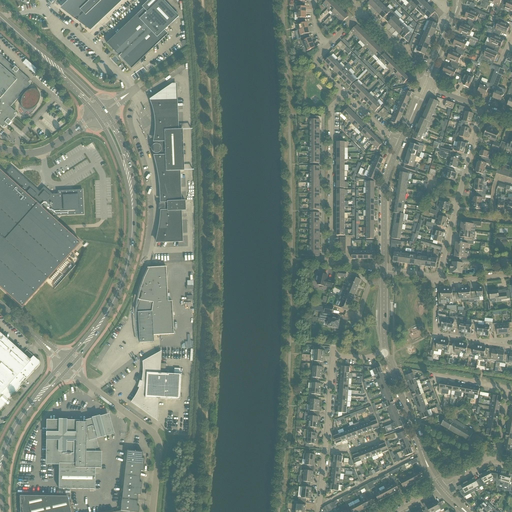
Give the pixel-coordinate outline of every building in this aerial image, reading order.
[(71,0),(71,1),(67,4),(69,6),(65,10),(88,27),(90,24),(92,26),(120,0),(71,0)] [(121,59),(131,69),(135,66),(167,34),(164,30),(178,16),(162,0),(149,0),(142,7),(143,8),(110,40),(107,43),(117,54),(116,55),(120,60),(121,59)] [(304,2),(306,3),(306,0),(298,0),(297,4),(298,13),(306,13),(306,7),(303,7),(303,5),(304,5),(303,4),(304,2)] [(327,0),(323,4),(328,9),(334,3),(331,0),(327,0)] [(416,9),(423,1),(422,0),(412,0),(411,1),(409,4),(415,10),(416,9)] [(494,5),(495,0),(486,0),(485,2),(483,8),(486,10),(488,6),(489,6),(491,3),(494,5)] [(501,0),(495,0),(494,5),(493,6),(496,7),(497,10),(500,11),(501,9),(504,3),(501,2),(501,0)] [(509,11),(511,5),(511,1),(509,0),(508,0),(506,4),(504,3),(501,9),(504,10),(505,9),(509,11)] [(376,11),(382,5),(378,1),(372,7),(376,11)] [(419,13),(427,5),(423,1),(416,9),(419,13)] [(339,7),(334,3),(328,9),(333,13),(339,7)] [(380,15),(385,9),(382,5),(376,11),(380,15)] [(425,14),(431,9),(427,5),(419,13),(423,17),(425,14)] [(344,12),(339,7),(333,13),(337,18),(344,12)] [(385,9),(380,15),(386,21),(394,13),(388,7),(385,9)] [(437,14),(435,13),(431,9),(425,14),(429,18),(430,20),(438,18),(439,18),(437,14)] [(480,15),(482,12),(475,9),(474,12),(468,9),(467,10),(466,10),(465,13),(477,18),(479,19),(481,15),(480,15)] [(348,17),(344,12),(337,18),(342,23),(348,17)] [(400,19),(394,12),(394,13),(386,21),(392,27),(398,21),(400,19)] [(306,18),(306,13),(298,13),(298,20),(297,20),(297,21),(303,20),(303,19),(303,20),(303,18),(306,18)] [(465,13),(464,16),(465,17),(464,18),(470,20),(469,23),(476,26),(477,23),(476,22),(477,18),(465,13)] [(435,30),(437,25),(438,23),(439,18),(438,18),(430,20),(430,22),(428,27),(435,30)] [(495,20),(494,24),(497,25),(509,30),(510,27),(509,27),(510,26),(505,24),(504,23),(505,20),(498,18),(497,21),(495,20)] [(398,21),(392,27),(396,31),(402,25),(398,21)] [(461,24),(459,27),(471,32),(473,29),(474,30),(477,31),(479,27),(476,26),(469,23),(468,26),(462,23),(462,24),(461,24)] [(357,25),(351,31),(355,36),(362,30),(357,25)] [(400,34),(405,29),(402,25),(396,31),(400,34)] [(489,28),(488,30),(489,30),(492,31),(499,34),(500,32),(506,34),(506,33),(507,34),(509,30),(497,25),(495,29),(490,27),(489,28)] [(433,35),(435,30),(428,27),(426,32),(433,35)] [(459,27),(458,30),(459,31),(458,32),(465,34),(463,37),(470,40),(470,39),(477,43),(478,40),(471,37),(470,36),(471,32),(459,27)] [(309,34),(308,28),(300,30),(297,31),(298,31),(300,39),(299,39),(307,37),(307,36),(307,37),(306,34),(309,34)] [(410,38),(412,34),(409,33),(405,29),(400,34),(408,43),(410,38)] [(362,30),(355,36),(360,41),(366,35),(362,30)] [(431,40),(433,35),(426,32),(423,31),(421,36),(423,37),(431,40)] [(498,37),(499,34),(492,31),(491,34),(493,35),(491,39),(503,44),(504,41),(503,40),(504,39),(498,37)] [(366,35),(360,41),(365,45),(371,39),(366,35)] [(312,43),(310,38),(308,39),(307,37),(299,39),(303,47),(302,47),(302,48),(305,46),(312,43)] [(429,45),(431,40),(423,37),(421,42),(429,45)] [(455,37),(453,41),(465,46),(467,42),(469,42),(470,40),(463,37),(462,39),(456,37),(456,38),(455,37)] [(371,39),(365,45),(369,50),(376,44),(371,39)] [(502,47),(503,44),(491,39),(489,43),(486,42),(485,44),(486,45),(493,48),(494,45),(500,48),(501,47),(502,47)] [(427,50),(429,45),(421,42),(419,41),(417,46),(419,47),(427,50)] [(453,41),(452,44),(453,44),(453,45),(459,48),(458,51),(464,53),(465,50),(464,50),(465,46),(453,41)] [(315,48),(312,43),(305,46),(307,52),(315,48)] [(376,44),(369,50),(374,55),(380,48),(376,44)] [(487,48),(485,53),(497,58),(498,55),(497,54),(498,53),(492,51),(493,48),(486,45),(485,48),(487,48)] [(422,62),(427,50),(419,47),(416,54),(420,56),(418,58),(422,62)] [(380,48),(374,55),(379,59),(384,54),(385,53),(383,51),(380,48)] [(449,51),(447,54),(460,60),(461,56),(463,56),(464,53),(458,51),(456,53),(450,51),(450,52),(449,51)] [(482,56),(481,59),(482,60),(487,62),(488,59),(494,62),(495,61),(496,61),(497,58),(485,53),(483,57),(482,56)] [(3,56),(0,54),(0,125),(3,128),(4,128),(5,127),(6,127),(8,125),(8,126),(8,125),(7,124),(10,121),(11,122),(16,116),(16,115),(17,114),(16,113),(16,112),(10,107),(23,92),(25,94),(23,95),(22,97),(21,99),(21,101),(21,103),(21,106),(21,107),(22,108),(23,109),(24,110),(25,110),(26,110),(27,110),(29,110),(31,109),(33,108),(35,107),(36,106),(38,104),(38,102),(39,101),(40,98),(40,96),(39,94),(39,93),(39,92),(38,91),(37,90),(36,90),(35,89),(33,89),(32,89),(30,90),(28,91),(26,89),(30,84),(30,83),(31,82),(30,82),(30,81),(18,70),(19,70),(18,70),(17,71),(14,69),(15,67),(14,68),(3,58),(3,56)] [(379,59),(379,60),(383,64),(388,58),(384,54),(379,59)] [(460,60),(447,54),(446,58),(447,58),(447,59),(453,62),(452,64),(453,65),(459,68),(458,67),(459,64),(458,64),(460,60)] [(471,63),(478,65),(478,62),(475,61),(476,57),(470,55),(469,58),(472,59),(471,63)] [(329,66),(335,61),(331,56),(325,62),(329,66)] [(354,58),(352,60),(356,64),(358,62),(360,60),(358,58),(356,56),(354,58)] [(388,58),(383,64),(387,68),(392,62),(388,58)] [(333,70),(339,65),(335,61),(329,66),(333,70)] [(392,62),(387,68),(391,72),(396,66),(392,62)] [(337,74),(343,69),(339,65),(333,70),(337,74)] [(458,70),(459,68),(453,65),(451,67),(445,65),(445,66),(444,65),(442,69),(455,74),(456,70),(458,70)] [(347,73),(349,71),(349,70),(345,66),(343,69),(337,74),(341,78),(347,73)] [(396,66),(391,72),(395,76),(400,70),(396,66)] [(492,90),(494,85),(498,74),(500,68),(496,67),(489,85),(486,84),(487,83),(481,81),(479,86),(480,86),(477,92),(485,95),(487,91),(488,89),(492,90)] [(455,74),(442,69),(441,72),(442,72),(442,73),(448,76),(450,77),(453,78),(455,79),(457,75),(455,74)] [(400,70),(395,76),(399,80),(404,74),(400,70)] [(346,82),(351,77),(353,75),(349,71),(347,73),(341,78),(346,82)] [(463,78),(462,81),(465,83),(463,86),(469,88),(470,83),(473,78),(468,76),(469,74),(466,73),(463,78)] [(409,78),(404,74),(399,80),(403,84),(409,78)] [(501,101),(505,89),(497,87),(502,76),(498,74),(494,85),(497,87),(495,91),(493,98),(501,101)] [(350,87),(355,81),(351,77),(346,82),(350,87)] [(355,92),(360,86),(356,82),(351,88),(355,92)] [(359,96),(365,90),(367,88),(363,84),(360,86),(355,92),(359,96)] [(363,100),(369,94),(365,90),(359,96),(363,100)] [(412,93),(404,90),(402,96),(409,99),(412,93)] [(156,100),(151,101),(153,106),(154,111),(155,116),(155,121),(156,126),(156,131),(155,136),(154,141),(156,141),(156,147),(155,147),(155,150),(156,150),(156,156),(155,157),(157,167),(159,177),(160,182),(160,187),(160,192),(161,197),(161,202),(162,202),(162,205),(160,205),(160,208),(162,208),(162,211),(161,211),(158,236),(156,242),(182,241),(181,211),(186,211),(185,201),(180,201),(179,171),(184,171),(182,130),(177,130),(176,100),(170,100),(170,94),(161,100),(159,100),(159,97),(156,98),(156,100)] [(367,104),(373,98),(369,94),(363,100),(367,104)] [(407,104),(409,99),(402,96),(400,101),(407,104)] [(373,98),(367,104),(371,108),(377,102),(373,98)] [(431,99),(428,104),(436,107),(437,105),(439,105),(440,103),(431,99)] [(382,108),(381,106),(383,104),(379,100),(371,108),(375,112),(377,113),(382,108)] [(405,109),(407,104),(400,101),(398,106),(405,109)] [(435,110),(436,107),(428,104),(426,109),(435,113),(436,111),(435,110)] [(403,115),(405,109),(398,106),(395,112),(403,115)] [(345,111),(342,114),(347,119),(353,113),(348,108),(345,111)] [(435,113),(426,109),(424,114),(432,117),(433,115),(434,115),(435,113)] [(400,120),(403,115),(395,112),(393,117),(400,120)] [(353,113),(347,119),(351,124),(358,117),(353,113)] [(431,120),(432,117),(424,114),(422,119),(430,122),(431,123),(432,121),(431,120)] [(317,120),(317,117),(308,116),(308,120),(310,120),(310,125),(320,125),(320,120),(317,120)] [(471,124),(472,119),(464,117),(461,116),(460,121),(459,120),(458,123),(468,126),(468,123),(471,124)] [(358,117),(351,124),(356,128),(362,122),(358,117)] [(398,125),(400,120),(393,117),(391,122),(398,125)] [(422,119),(421,118),(419,124),(426,127),(428,124),(429,125),(430,122),(422,119)] [(362,122),(356,128),(361,133),(366,127),(366,128),(367,127),(362,122)] [(468,134),(470,129),(467,128),(468,126),(458,123),(458,126),(457,131),(468,134)] [(425,129),(426,127),(419,124),(417,129),(426,132),(427,130),(425,129)] [(361,133),(365,137),(370,131),(366,128),(366,127),(361,133)] [(494,130),(487,127),(484,136),(490,139),(490,140),(495,142),(499,133),(494,131),(494,130)] [(426,132),(417,129),(414,134),(422,137),(423,134),(425,135),(426,132)] [(370,131),(365,137),(369,141),(374,135),(370,131)] [(467,139),(468,134),(457,131),(456,136),(453,135),(453,138),(460,140),(461,137),(467,139)] [(421,139),(422,137),(414,134),(412,139),(421,142),(422,140),(421,139)] [(374,135),(369,141),(373,145),(378,140),(374,135)] [(465,149),(466,144),(460,142),(460,140),(453,138),(452,141),(458,142),(457,147),(465,149)] [(382,144),(378,140),(373,145),(377,149),(382,144)] [(511,140),(511,141),(509,140),(507,145),(506,145),(506,144),(502,142),(500,147),(498,153),(503,155),(505,148),(506,148),(511,150),(511,140)] [(410,144),(409,149),(421,153),(422,148),(423,148),(424,145),(421,144),(416,142),(415,145),(410,144)] [(500,145),(494,142),(491,148),(498,151),(500,145)] [(488,158),(489,153),(491,153),(492,154),(493,150),(490,149),(486,148),(485,151),(483,150),(483,151),(482,151),(481,152),(480,151),(478,154),(480,155),(479,156),(481,157),(481,159),(483,159),(490,161),(490,159),(488,158)] [(421,153),(409,149),(407,154),(416,157),(419,158),(421,153)] [(456,164),(458,159),(451,157),(450,157),(451,153),(452,154),(452,153),(447,152),(440,150),(437,149),(436,152),(440,153),(439,156),(441,158),(451,160),(449,167),(455,168),(457,168),(458,165),(456,164)] [(418,163),(419,158),(416,157),(407,154),(406,159),(417,163),(418,163)] [(376,156),(374,161),(381,164),(384,159),(376,156)] [(406,159),(404,165),(408,166),(407,169),(416,171),(417,168),(416,168),(417,163),(406,159)] [(490,161),(483,159),(482,162),(480,162),(479,162),(479,163),(477,162),(475,165),(477,166),(476,167),(485,169),(486,164),(489,165),(490,161)] [(379,170),(381,164),(374,161),(372,167),(379,170)] [(377,175),(379,170),(372,167),(370,172),(377,175)] [(484,173),(485,169),(476,167),(476,168),(475,168),(475,171),(476,172),(476,173),(477,173),(477,174),(481,175),(481,177),(486,178),(486,174),(484,173)] [(454,180),(456,176),(456,174),(457,174),(453,173),(454,170),(454,171),(454,170),(449,169),(446,168),(444,174),(446,174),(445,178),(455,181),(455,180),(454,180)] [(0,287),(22,307),(55,271),(80,243),(70,234),(72,232),(68,228),(66,230),(52,218),(55,216),(83,214),(82,190),(58,191),(58,196),(54,196),(44,188),(39,193),(38,192),(38,193),(34,190),(35,189),(14,170),(10,175),(7,173),(5,175),(0,170),(0,287)] [(375,180),(377,175),(370,172),(367,177),(370,178),(375,180)] [(483,186),(484,182),(486,182),(488,181),(488,178),(486,178),(481,177),(480,177),(480,179),(477,179),(476,179),(476,181),(475,180),(473,183),(475,184),(475,185),(483,186)] [(483,190),(483,186),(475,185),(475,186),(473,186),(474,190),(475,190),(475,191),(476,191),(479,192),(478,194),(486,195),(486,190),(483,190)] [(485,200),(486,195),(478,194),(478,197),(476,197),(475,197),(474,198),(473,198),(472,201),(473,202),(473,203),(482,204),(482,200),(485,200)] [(504,211),(504,209),(505,198),(501,198),(496,197),(495,205),(498,206),(497,208),(498,208),(498,209),(499,209),(499,211),(502,212),(502,210),(504,211)] [(448,211),(450,205),(443,203),(444,200),(436,198),(435,201),(437,202),(436,206),(437,208),(439,209),(443,210),(448,211)] [(481,208),(482,204),(473,203),(473,204),(471,204),(472,207),(473,208),(473,209),(474,209),(476,209),(476,212),(484,213),(484,208),(481,208)] [(427,222),(426,226),(429,227),(432,228),(436,229),(438,229),(439,226),(445,228),(446,223),(438,221),(435,220),(434,224),(431,223),(427,222)] [(473,228),(473,225),(476,225),(476,227),(481,227),(481,223),(466,221),(465,224),(461,224),(461,230),(470,232),(471,228),(473,228)] [(436,231),(436,229),(429,227),(429,230),(432,231),(431,235),(434,236),(442,238),(444,233),(436,231)] [(472,238),(472,235),(470,235),(470,232),(461,230),(460,237),(464,238),(464,241),(474,242),(474,239),(472,238)] [(456,243),(455,250),(465,251),(465,248),(468,248),(468,245),(473,245),(474,242),(464,241),(463,244),(456,243)] [(465,254),(465,251),(455,250),(454,257),(459,257),(458,260),(459,260),(468,261),(469,255),(465,254)] [(462,269),(463,264),(468,264),(468,261),(459,260),(458,263),(454,263),(453,263),(452,265),(451,265),(450,272),(462,274),(462,269)] [(140,300),(139,307),(138,307),(138,309),(138,312),(140,343),(154,342),(153,335),(174,334),(172,301),(168,302),(166,267),(147,268),(149,268),(144,278),(140,289),(138,300),(140,300)] [(332,288),(334,281),(328,280),(328,281),(326,280),(327,276),(327,275),(323,274),(323,275),(320,274),(317,285),(325,286),(332,288)] [(354,296),(361,280),(352,276),(345,292),(354,296)] [(477,293),(474,294),(474,300),(474,301),(480,301),(479,297),(483,297),(482,287),(479,287),(479,288),(476,288),(477,293)] [(465,298),(464,288),(461,288),(461,289),(458,289),(459,295),(456,295),(456,302),(462,301),(462,299),(465,298)] [(474,300),(474,294),(471,294),(470,289),(467,289),(467,288),(464,288),(465,298),(468,298),(468,301),(469,302),(469,303),(474,303),(474,301),(474,300)] [(447,299),(446,289),(443,289),(443,290),(440,290),(441,295),(439,295),(439,294),(438,294),(438,301),(443,301),(443,299),(447,299)] [(450,289),(446,289),(447,299),(450,299),(450,302),(456,302),(456,295),(452,295),(452,290),(450,290),(450,289)] [(498,291),(489,292),(491,302),(496,302),(496,299),(498,298),(499,300),(501,300),(510,299),(509,290),(505,291),(505,290),(499,290),(499,291),(498,292),(498,291)] [(348,311),(354,296),(345,292),(341,302),(338,300),(335,306),(348,311)] [(333,328),(338,329),(339,324),(340,320),(335,319),(333,318),(333,319),(332,319),(332,315),(321,313),(320,320),(325,321),(325,322),(328,322),(327,326),(332,327),(332,328),(333,328)] [(447,330),(448,320),(445,320),(446,315),(438,314),(438,324),(438,322),(442,323),(441,328),(444,329),(443,330),(447,330)] [(456,327),(458,317),(455,317),(454,321),(448,320),(447,330),(450,331),(450,330),(453,330),(453,326),(456,327)] [(464,333),(466,323),(466,321),(462,320),(463,318),(458,317),(456,327),(459,327),(459,331),(461,332),(461,333),(464,333)] [(474,329),(476,320),(473,320),(471,320),(471,323),(470,322),(470,324),(466,323),(464,333),(468,334),(468,333),(470,333),(471,328),(474,328),(474,329)] [(482,336),(485,322),(479,321),(476,320),(474,329),(477,329),(477,334),(479,335),(479,336),(482,336)] [(493,327),(493,324),(493,323),(485,322),(482,336),(486,337),(486,336),(488,336),(489,331),(493,331),(493,327)] [(509,326),(511,326),(511,323),(508,323),(508,324),(502,324),(503,335),(506,335),(506,334),(509,334),(509,326)] [(503,335),(502,324),(496,324),(493,324),(493,327),(496,327),(497,335),(501,335),(503,335)] [(0,332),(0,409),(10,398),(11,398),(20,388),(19,387),(23,382),(24,382),(33,372),(32,372),(38,366),(39,365),(39,363),(38,362),(38,361),(35,359),(35,358),(27,350),(23,354),(0,332)] [(442,350),(443,340),(440,340),(437,340),(437,345),(433,345),(434,343),(433,343),(432,351),(431,351),(430,355),(433,356),(434,351),(438,352),(438,350),(442,350)] [(447,341),(443,340),(442,350),(445,351),(444,354),(450,355),(450,354),(452,348),(448,347),(449,342),(446,341),(447,341)] [(452,348),(450,354),(456,355),(460,356),(460,354),(462,343),(459,343),(458,343),(456,343),(456,344),(455,348),(452,348)] [(465,344),(462,343),(460,354),(463,354),(463,358),(468,359),(469,358),(470,351),(467,350),(467,345),(465,345),(465,344)] [(478,357),(480,346),(477,346),(477,347),(474,346),(473,351),(470,351),(469,358),(475,359),(475,356),(478,357)] [(483,347),(480,346),(478,357),(478,360),(481,361),(481,360),(487,361),(487,360),(488,354),(485,353),(486,348),(483,348),(483,347)] [(315,350),(314,356),(323,356),(324,351),(321,350),(321,348),(313,347),(313,350),(315,350)] [(496,361),(498,350),(496,349),(496,350),(492,350),(492,352),(488,352),(488,354),(487,360),(490,361),(490,360),(496,361)] [(501,350),(498,350),(496,361),(495,367),(499,368),(500,363),(505,364),(506,363),(506,360),(507,355),(504,355),(504,352),(501,351),(501,350)] [(138,392),(136,397),(132,402),(157,419),(158,402),(159,402),(159,400),(158,400),(158,399),(180,400),(181,375),(159,373),(161,352),(143,362),(144,367),(143,372),(143,377),(142,382),(140,382),(139,382),(140,382),(138,386),(140,387),(138,392)] [(323,362),(323,356),(314,356),(314,361),(312,361),(312,364),(320,364),(320,362),(323,362)] [(320,367),(320,364),(312,364),(312,367),(313,367),(313,372),(322,373),(322,367),(320,367)] [(381,367),(375,369),(373,370),(375,376),(383,373),(381,367)] [(321,378),(322,373),(313,372),(313,377),(311,377),(311,380),(319,381),(319,378),(321,378)] [(385,378),(383,373),(375,376),(377,381),(385,378)] [(415,379),(413,373),(405,376),(407,382),(415,379)] [(387,383),(385,378),(377,381),(379,386),(387,383)] [(417,384),(415,379),(407,382),(409,387),(417,384)] [(318,384),(319,381),(311,380),(311,383),(312,383),(312,389),(321,389),(321,384),(318,384)] [(452,391),(453,383),(447,382),(445,394),(448,395),(449,390),(452,391)] [(389,389),(387,383),(379,386),(381,392),(389,389)] [(419,389),(417,384),(409,387),(411,392),(419,389)] [(465,393),(466,386),(460,385),(458,397),(461,397),(462,393),(465,393)] [(474,400),(475,395),(478,396),(480,388),(473,387),(471,399),(474,400)] [(320,395),(321,389),(312,389),(311,394),(310,394),(310,397),(317,397),(317,395),(320,395)] [(391,394),(389,389),(381,392),(383,397),(391,394)] [(421,395),(419,389),(411,392),(413,398),(421,395)] [(393,399),(391,394),(383,397),(385,402),(393,399)] [(423,400),(421,395),(413,398),(415,403),(423,400)] [(317,400),(317,397),(310,397),(309,400),(311,400),(310,405),(319,406),(320,400),(317,400)] [(395,405),(393,399),(385,402),(387,408),(395,405)] [(425,406),(423,400),(415,403),(417,409),(425,406)] [(307,405),(306,410),(308,411),(308,413),(316,414),(316,411),(319,412),(319,406),(310,405),(307,405)] [(397,410),(395,405),(387,408),(389,413),(397,410)] [(427,411),(425,406),(417,409),(420,414),(427,411)] [(399,416),(397,410),(389,413),(391,419),(399,416)] [(429,416),(428,412),(427,411),(420,414),(422,419),(429,416)] [(304,421),(309,422),(318,422),(318,417),(316,417),(316,414),(308,413),(305,413),(305,416),(306,416),(305,421),(304,421)] [(60,421),(47,421),(47,464),(59,464),(59,489),(95,489),(95,468),(101,468),(101,452),(95,452),(94,448),(98,447),(95,438),(113,433),(108,415),(99,418),(99,417),(93,419),(84,422),(85,423),(78,422),(66,421),(60,420),(60,421)] [(401,421),(399,416),(391,419),(393,424),(401,421)] [(468,441),(472,434),(463,428),(465,426),(454,420),(453,422),(445,418),(444,420),(441,425),(468,441)] [(379,428),(378,423),(376,420),(371,422),(374,430),(379,428)] [(403,426),(401,421),(393,424),(391,425),(393,430),(403,426)] [(318,428),(318,422),(309,422),(309,427),(307,427),(307,430),(315,431),(315,428),(318,428)] [(374,430),(371,422),(366,424),(369,432),(374,430)] [(369,432),(366,424),(360,426),(363,434),(369,432)] [(360,426),(355,428),(358,436),(363,434),(360,426)] [(355,428),(350,430),(352,438),(358,436),(355,428)] [(304,435),(304,438),(305,438),(308,438),(317,439),(317,433),(314,433),(315,431),(307,430),(304,430),(304,432),(305,433),(305,435),(304,435)] [(352,438),(350,430),(344,432),(347,440),(352,438)] [(347,440),(344,432),(339,434),(342,442),(347,440)] [(405,432),(397,435),(399,440),(407,437),(405,432)] [(342,442),(339,434),(333,436),(336,444),(342,442)] [(409,442),(407,437),(399,440),(401,445),(409,442)] [(316,445),(317,439),(308,438),(305,438),(304,444),(306,444),(306,447),(313,447),(313,444),(316,445)] [(411,448),(409,442),(401,445),(403,451),(411,448)] [(385,443),(380,445),(383,453),(388,451),(385,443)] [(383,453),(380,445),(374,447),(377,455),(383,453)] [(377,455),(374,447),(369,449),(372,457),(377,455)] [(413,453),(411,448),(403,451),(405,456),(413,453)] [(372,457),(369,449),(364,451),(367,459),(372,457)] [(127,451),(127,456),(126,463),(144,465),(145,459),(144,459),(142,459),(143,453),(127,451)] [(304,454),(303,459),(306,460),(315,461),(315,455),(313,455),(313,452),(305,451),(305,454),(304,454)] [(367,459),(364,451),(358,453),(361,461),(367,459)] [(361,461),(358,453),(353,455),(356,463),(361,461)] [(314,466),(315,461),(306,460),(305,465),(304,465),(303,468),(311,469),(311,466),(314,466)] [(143,471),(144,465),(126,463),(125,475),(140,477),(141,471),(143,471)] [(424,478),(419,467),(414,470),(415,473),(419,480),(424,478)] [(311,471),(311,469),(303,468),(303,471),(301,470),(300,470),(300,476),(301,476),(313,477),(313,472),(311,471)] [(489,470),(484,473),(489,481),(493,478),(496,479),(498,474),(491,473),(489,470)] [(504,482),(507,473),(501,472),(500,475),(498,474),(496,479),(496,484),(503,486),(504,482)] [(419,480),(415,473),(410,476),(414,483),(419,480)] [(489,481),(484,473),(480,475),(481,478),(479,480),(482,486),(485,485),(484,483),(489,481)] [(511,485),(511,484),(511,478),(511,475),(507,473),(504,482),(503,486),(508,487),(507,488),(511,489),(511,485)] [(140,482),(140,477),(125,475),(123,487),(141,489),(142,482),(141,482),(141,483),(140,482)] [(312,483),(313,477),(301,476),(300,481),(298,481),(298,484),(301,484),(309,485),(309,482),(312,483)] [(414,483),(410,476),(405,478),(409,486),(414,483)] [(409,486),(405,478),(402,480),(401,478),(397,480),(399,482),(400,481),(404,489),(409,486)] [(482,486),(479,480),(476,481),(474,478),(470,480),(474,488),(476,491),(480,489),(479,488),(482,486)] [(397,487),(399,486),(396,480),(393,482),(389,484),(394,494),(399,491),(397,487)] [(474,488),(470,480),(465,483),(469,491),(474,488)] [(469,491),(465,483),(461,485),(463,490),(459,491),(461,495),(464,497),(470,494),(469,491)] [(309,488),(309,485),(301,484),(301,487),(303,487),(302,493),(311,494),(312,488),(309,488)] [(394,494),(389,484),(384,487),(385,489),(389,496),(394,494)] [(141,495),(141,489),(123,487),(122,499),(138,500),(138,495),(140,495),(141,495)] [(389,496),(385,489),(380,492),(384,499),(389,496)] [(384,499),(380,492),(378,493),(376,491),(372,493),(374,495),(375,495),(379,502),(384,499)] [(310,499),(311,494),(302,493),(301,498),(299,498),(298,502),(306,502),(306,499),(310,499)] [(375,500),(373,495),(365,499),(369,507),(374,504),(373,501),(375,500)] [(70,511),(67,497),(22,496),(24,502),(22,502),(23,507),(22,507),(23,511),(22,511),(70,511)] [(481,511),(487,506),(489,503),(484,498),(481,500),(478,504),(480,506),(477,509),(480,511),(481,511)] [(137,506),(138,500),(122,499),(121,511),(115,511),(129,511),(130,511),(138,511),(139,506),(139,507),(137,506)] [(369,507),(365,499),(360,502),(364,509),(369,507)] [(436,501),(431,504),(435,511),(440,509),(441,511),(444,509),(440,503),(437,504),(436,501)] [(297,505),(296,510),(305,511),(306,506),(306,502),(298,502),(298,505),(297,505)] [(358,511),(353,502),(348,504),(350,507),(352,511),(358,511)] [(360,502),(355,505),(358,511),(364,509),(360,502)]
